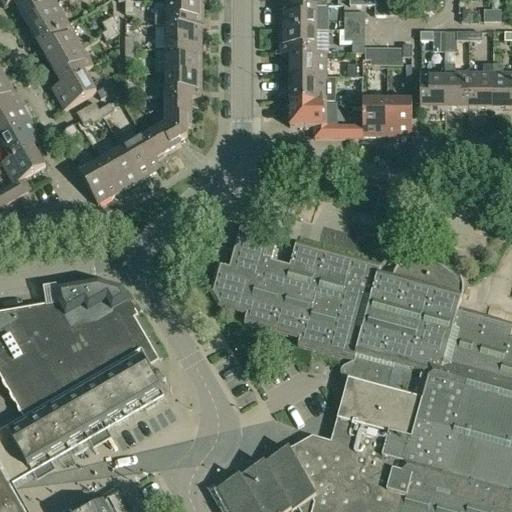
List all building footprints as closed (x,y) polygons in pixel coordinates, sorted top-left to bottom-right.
[(0,0),(5,9),(14,4),(13,3),(19,0),(0,0)] [(19,0),(13,3),(14,4),(26,25),(57,6),(53,0),(19,0)] [(277,0),(278,0),(278,9),(280,9),(280,33),(316,33),(316,8),(314,8),(290,8),(290,0),(277,0)] [(314,0),(314,8),(316,8),(328,8),(327,0),(314,0)] [(349,0),(349,8),(362,8),(362,0),(349,0)] [(375,0),(362,0),(362,8),(375,8),(375,0)] [(398,0),(398,8),(411,8),(411,0),(398,0)] [(411,0),(411,8),(424,9),(423,0),(411,0)] [(134,17),(134,4),(125,4),(125,16),(134,17)] [(204,29),(204,5),(168,5),(168,16),(155,17),(156,28),(166,28),(202,29),(204,29)] [(26,25),(38,46),(69,27),(57,6),(26,25)] [(484,13),(484,26),(493,25),(493,12),(484,13)] [(501,12),(493,12),(493,25),(502,25),(501,12)] [(345,33),(365,33),(365,15),(345,15),(345,33)] [(118,27),(114,20),(102,26),(107,34),(118,27)] [(38,46),(50,66),(82,48),(69,27),(38,46)] [(118,27),(107,34),(103,36),(107,43),(118,37),(114,30),(118,27)] [(166,28),(166,52),(202,53),(202,29),(166,28)] [(280,56),(291,56),(316,57),(316,56),(316,33),(280,33),(280,56)] [(345,33),(339,33),(340,47),(352,47),(365,47),(365,33),(345,33)] [(420,35),(420,44),(433,44),(433,55),(446,55),(446,35),(420,35)] [(470,35),(456,35),(446,35),(446,55),(456,55),(456,44),(470,44),(470,35)] [(482,35),(470,35),(470,44),(482,44),(482,35)] [(134,40),(126,40),(125,40),(125,52),(134,52),(134,40)] [(352,56),(365,56),(365,47),(352,47),(352,56)] [(412,60),(412,48),(403,47),(403,60),(412,60)] [(50,66),(62,87),(84,74),(85,74),(94,69),(82,48),(50,66)] [(134,65),(134,52),(125,52),(125,65),(134,65)] [(166,52),(166,76),(201,76),(202,53),(166,52)] [(291,56),(291,80),(327,81),(327,56),(316,56),(316,57),(291,56)] [(357,67),(348,67),(348,79),(357,79),(357,67)] [(421,76),(421,112),(445,112),(446,67),(445,67),(445,76),(421,76)] [(445,112),(470,112),(470,76),(455,76),(455,67),(446,67),(445,112)] [(470,112),(493,112),(494,67),(483,67),(483,76),(470,76),(470,112)] [(493,112),(511,112),(511,75),(503,76),(503,67),(494,67),(493,112)] [(52,92),(65,113),(96,94),(85,74),(84,74),(62,87),(52,92)] [(166,76),(166,100),(191,100),(201,100),(201,76),(166,76)] [(0,83),(0,111),(19,101),(6,80),(0,83)] [(291,80),(290,104),(327,105),(327,81),(291,80)] [(134,88),(125,87),(125,101),(134,101),(134,88)] [(112,96),(108,88),(97,94),(101,102),(112,96)] [(353,110),(362,110),(362,103),(363,103),(363,91),(353,91),(353,110)] [(166,125),(165,126),(187,138),(187,129),(191,129),(191,100),(166,100),(166,125)] [(0,111),(0,139),(31,122),(19,101),(0,111)] [(386,103),(363,103),(362,103),(362,110),(362,129),(346,129),(346,141),(363,141),(363,139),(386,139),(386,103)] [(411,139),(411,103),(386,103),(386,139),(411,139)] [(314,129),(314,141),(346,141),(346,129),(327,129),(327,105),(290,104),(290,129),(314,129)] [(85,111),(89,119),(100,112),(96,105),(85,111)] [(110,106),(100,112),(104,120),(115,114),(110,106)] [(83,127),(90,123),(91,122),(89,119),(85,111),(77,116),(83,127)] [(104,120),(100,112),(89,119),(91,122),(90,123),(93,127),(104,120)] [(0,139),(0,141),(11,160),(11,161),(33,148),(34,148),(43,143),(31,122),(0,139)] [(165,126),(143,139),(156,162),(181,147),(179,144),(187,139),(187,138),(165,126)] [(63,134),(67,142),(78,135),(74,127),(63,134)] [(143,139),(122,151),(141,183),(162,171),(156,162),(143,139)] [(45,168),(34,148),(33,148),(11,161),(11,160),(2,165),(13,186),(0,193),(0,202),(3,208),(32,191),(25,180),(45,168)] [(122,151),(102,163),(120,195),(141,183),(122,151)] [(80,176),(92,197),(99,207),(120,195),(102,163),(80,176)] [(347,361),(350,362),(355,363),(353,370),(348,373),(350,375),(351,377),(350,382),(349,382),(332,445),(323,442),(320,450),(311,448),(308,450),(305,446),(302,445),(289,452),(289,451),(223,488),(214,493),(224,511),(295,511),(299,510),(299,511),(511,511),(511,339),(511,335),(511,327),(458,312),(463,291),(462,279),(455,270),(442,262),(435,259),(416,258),(400,265),(398,266),(391,278),(380,275),(382,268),(296,245),(290,268),(272,263),(276,248),(267,246),(269,238),(239,229),(228,269),(218,266),(210,295),(219,308),(223,310),(247,316),(246,317),(244,326),(300,341),(298,348),(347,361)] [(99,285),(56,293),(58,306),(0,315),(0,378),(24,421),(5,432),(2,440),(20,472),(22,470),(27,478),(164,399),(147,370),(163,361),(137,317),(123,291),(99,285)] [(0,511),(20,511),(0,477),(0,511)] [(131,511),(121,494),(119,490),(80,511),(131,511)]
